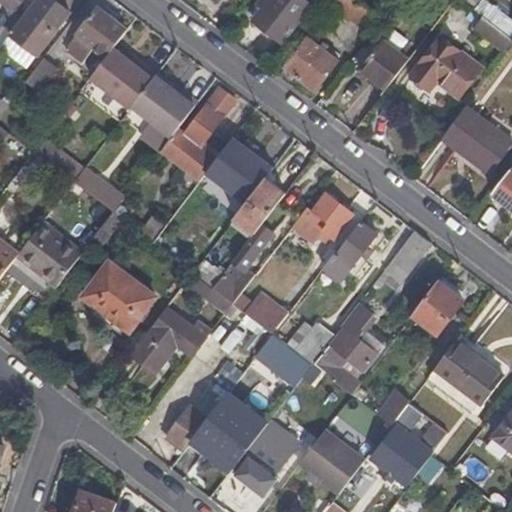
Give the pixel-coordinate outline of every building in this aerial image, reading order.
[(2,0),(11,6),(14,9),(22,0),(2,0)] [(70,11),(55,0),(38,0),(25,17),(12,35),(38,54),(70,11)] [(252,20),(282,43),(310,7),(301,0),(261,0),(258,4),(262,7),(252,20)] [(371,13),(353,0),(336,0),(333,5),(361,26),(371,13)] [(0,50),(12,35),(25,17),(14,9),(11,6),(0,20),(0,50)] [(95,47),(108,57),(114,49),(128,31),(98,8),(66,49),(84,63),(95,47)] [(511,44),(511,39),(483,18),(474,30),(505,54),(511,44)] [(339,61),(306,37),(283,68),(316,92),(339,61)] [(479,69),(442,39),(411,79),(428,91),(435,81),(457,98),(479,69)] [(360,71),(385,91),(407,62),(381,43),(360,71)] [(108,57),(91,79),(131,109),(132,107),(156,76),(157,75),(143,64),(140,68),(114,49),(108,57)] [(46,93),(60,64),(42,56),(29,84),(46,93)] [(181,95),(156,76),(132,107),(172,138),(178,129),(198,102),(185,92),(181,95)] [(161,151),(201,182),(207,173),(217,160),(201,147),(236,101),(220,88),(184,135),(178,129),(172,138),(161,151)] [(511,144),(464,109),(441,140),(489,177),(511,146),(511,144)] [(217,160),(207,173),(247,203),(266,178),(273,169),(234,138),(217,160)] [(42,158),(34,152),(3,193),(11,199),(28,178),(43,173),(50,164),(42,158)] [(115,212),(128,197),(90,165),(77,180),(115,212)] [(511,169),(493,194),(511,208),(511,169)] [(286,193),(266,178),(247,203),(238,215),(257,230),(263,224),(286,193)] [(314,211),(308,206),(294,225),(310,236),(314,231),(320,236),(325,230),(335,237),(353,214),(327,194),(314,211)] [(98,252),(122,220),(114,213),(89,245),(98,252)] [(145,231),(158,237),(167,220),(154,214),(145,231)] [(238,215),(232,222),(252,238),(257,230),(238,215)] [(16,229),(0,216),(0,224),(27,245),(38,230),(24,218),(16,229)] [(18,256),(58,286),(85,251),(45,221),(38,230),(27,245),(18,256)] [(337,254),(335,253),(332,257),(323,269),(341,282),(361,257),(369,246),(379,233),(363,221),(337,254)] [(0,279),(18,256),(27,245),(0,224),(0,279)] [(222,277),(213,289),(216,291),(233,304),(256,274),(246,266),(273,232),(263,224),(257,230),(252,238),(222,277)] [(431,243),(415,230),(385,270),(390,274),(401,282),(431,243)] [(291,289),(302,297),(323,269),(332,257),(314,242),(295,267),(303,273),(291,289)] [(374,250),(369,246),(361,257),(365,260),(374,250)] [(108,303),(128,276),(107,260),(86,287),(108,303)] [(202,262),(193,274),(200,278),(213,289),(222,277),(202,262)] [(390,274),(385,270),(378,279),(383,283),(390,274)] [(200,278),(193,274),(187,282),(193,287),(200,278)] [(156,298),(128,276),(108,303),(136,324),(156,298)] [(439,281),(413,315),(439,334),(465,301),(439,281)] [(226,313),(233,304),(216,291),(210,300),(226,313)] [(328,373),(326,374),(352,394),(360,384),(339,368),(347,359),(348,360),(346,364),(352,368),(354,365),(364,372),(378,354),(358,338),(363,332),(362,331),(364,328),(374,315),(360,303),(342,326),(344,328),(316,364),(328,373)] [(154,328),(153,326),(132,354),(155,371),(176,344),(193,357),(206,339),(198,333),(201,330),(195,325),(193,329),(168,310),(154,328)] [(319,322),(296,352),(313,365),(336,335),(319,322)] [(358,338),(378,354),(386,344),(364,328),(362,331),(363,332),(358,338)] [(505,377),(457,340),(436,368),(483,404),(505,377)] [(229,359),(220,374),(236,384),(245,369),(229,359)] [(398,391),(379,415),(392,425),(400,414),(409,403),(410,401),(398,391)] [(206,421),(192,440),(231,471),(236,465),(253,444),(267,424),(228,393),(206,421)] [(400,414),(392,425),(377,444),(386,450),(386,456),(396,464),(402,463),(417,474),(428,461),(431,456),(442,442),(437,439),(444,430),(435,423),(421,441),(408,432),(422,413),(409,403),(400,414)] [(192,440),(206,421),(190,408),(167,438),(183,451),(192,440)] [(511,413),(494,437),(511,449),(511,413)] [(263,441),(287,461),(297,448),(272,429),(263,441)] [(325,429),(299,464),(338,495),(365,460),(325,429)] [(437,439),(442,442),(449,433),(444,430),(437,439)] [(275,476),(287,461),(263,441),(258,448),(253,444),(236,465),(241,469),(236,474),(265,497),(279,479),(275,476)] [(457,486),(432,467),(421,481),(447,500),(457,486)] [(74,511),(114,511),(115,509),(117,504),(81,491),(74,511)] [(414,511),(397,503),(392,511),(414,511)]
